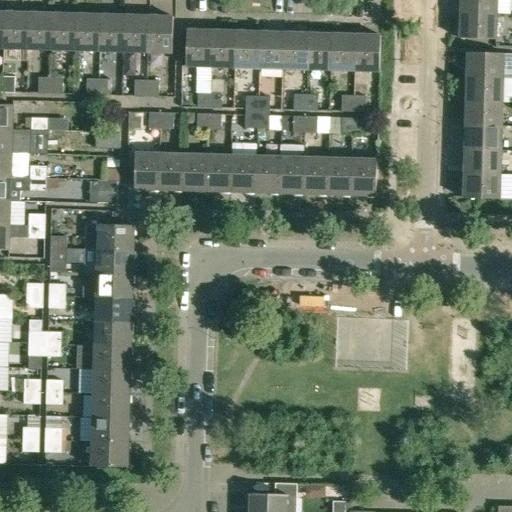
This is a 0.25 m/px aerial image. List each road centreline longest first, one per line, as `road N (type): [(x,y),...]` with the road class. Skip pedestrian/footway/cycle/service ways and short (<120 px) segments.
road 1 (residential): [(429,266),(208,267),(201,280),(195,511)]
road 2 (residential): [(429,266),(435,0)]
